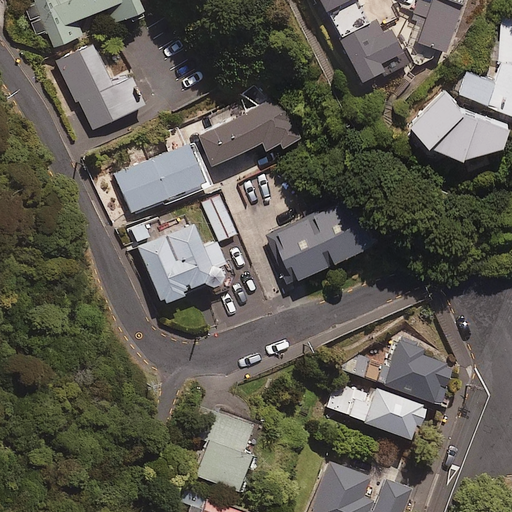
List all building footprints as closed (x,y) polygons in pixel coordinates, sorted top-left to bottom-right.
[(52,49),(84,37),(78,22),(106,11),(112,26),(143,13),(138,0),(33,0),(35,4),(24,8),(35,36),(46,32),(52,49)] [(319,0),(326,14),(355,0),(319,0)] [(418,0),(414,15),(428,20),(419,45),(447,55),(466,0),(418,0)] [(511,15),(501,16),(501,64),(495,79),(469,69),(461,93),(511,111),(511,15)] [(383,34),(379,24),(342,42),(363,86),(385,75),(381,66),(404,55),(392,30),(383,34)] [(111,87),(90,45),(57,61),(92,131),(142,107),(128,79),(111,87)] [(511,124),(469,110),(445,88),(413,123),(435,143),(465,155),(509,145),(511,135),(511,124)] [(304,138),(285,95),(204,131),(217,162),(266,140),(271,152),(304,138)] [(205,186),(189,145),(113,174),(129,215),(205,186)] [(369,221),(357,193),(270,231),(292,281),(382,242),(372,220),(369,221)] [(236,234),(219,195),(201,203),(218,242),(236,234)] [(201,247),(192,224),(136,247),(160,306),(183,297),(181,293),(205,283),(208,290),(224,283),(217,267),(223,265),(214,242),(201,247)] [(359,356),(352,375),(438,406),(452,368),(397,348),(390,367),(359,356)] [(371,393),(338,379),(326,408),(412,443),(425,410),(373,388),(371,393)] [(252,426),(216,413),(192,476),(236,493),(250,456),(242,453),(252,426)] [(368,479),(327,463),(308,511),(401,511),(410,490),(384,480),(375,504),(361,499),(368,479)] [(236,511),(182,490),(177,502),(191,507),(188,511),(236,511)]
